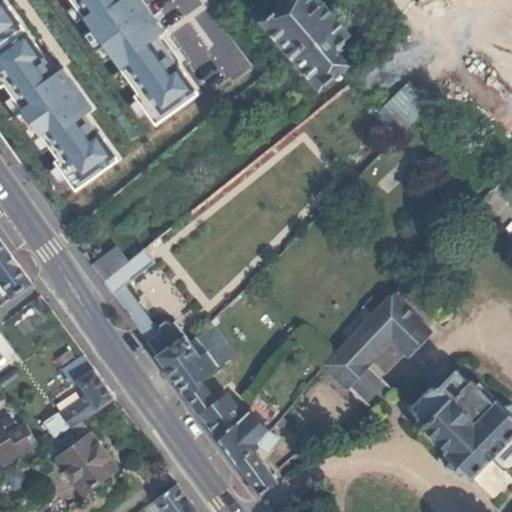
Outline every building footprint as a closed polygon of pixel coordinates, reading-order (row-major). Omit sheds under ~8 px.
[(44,56),(3,0),(0,0),(0,84),(1,87),(5,84),(58,158),(55,161),(76,190),(119,159),(98,130),(92,135),(38,60),(44,56)] [(171,68),(121,0),(71,0),(138,92),(135,95),(156,124),(199,93),(177,64),(171,68)] [(164,30),(142,0),(121,0),(171,68),(177,64),(157,36),(164,30)] [(285,0),(260,21),(287,55),(335,16),(322,0),(285,0)] [(335,16),(287,55),(316,90),(348,64),(339,53),(344,48),(340,43),(350,34),(335,16)] [(93,108),(63,67),(56,73),(44,56),(38,60),(92,135),(98,130),(86,114),(93,108)] [(408,80),(375,112),(396,135),(397,136),(421,113),(430,104),(408,80)] [(0,277),(13,296),(32,282),(0,237),(0,277)] [(115,238),(89,257),(101,274),(126,255),(115,238)] [(151,240),(144,246),(156,258),(161,254),(151,240)] [(144,246),(125,262),(134,275),(156,258),(144,246)] [(125,262),(104,278),(114,291),(134,275),(125,262)] [(391,294),(327,362),(349,383),(374,407),(393,386),(367,361),(392,335),(407,349),(427,328),(406,308),(391,294)] [(219,316),(214,309),(208,314),(213,320),(219,316)] [(161,328),(147,338),(173,374),(190,362),(201,377),(221,362),(199,331),(213,320),(208,314),(202,318),(194,325),(195,334),(204,347),(199,352),(175,317),(171,319),(168,317),(165,317),(159,322),(159,325),(161,328)] [(199,331),(221,362),(236,350),(213,320),(199,331)] [(82,416),(92,410),(114,394),(84,352),(64,366),(74,380),(78,378),(85,388),(59,407),(69,422),(71,424),(72,423),(82,416)] [(190,362),(173,374),(187,392),(201,382),(204,380),(201,377),(190,362)] [(342,391),(349,383),(327,362),(323,366),(319,370),(342,391)] [(464,383),(452,371),(435,388),(426,389),(408,407),(410,416),(421,426),(419,428),(445,453),(447,451),(460,463),(457,465),(457,470),(462,474),(467,475),(470,472),(497,498),(511,482),(511,470),(508,467),(511,465),(511,399),(505,400),(499,406),(493,401),(490,404),(467,382),(464,383)] [(201,382),(187,392),(190,397),(205,387),(201,382)] [(205,387),(190,397),(220,438),(243,409),(229,391),(219,397),(211,388),(210,387),(205,387)] [(103,423),(125,409),(114,394),(92,410),(103,423)] [(220,438),(237,461),(255,447),(259,442),(270,428),(248,403),(243,409),(220,438)] [(53,432),(67,423),(56,410),(44,419),(53,432)] [(0,461),(1,463),(35,440),(22,421),(16,425),(6,412),(0,415),(0,461)] [(82,416),(72,423),(81,436),(57,454),(84,490),(118,465),(82,416)] [(280,416),(276,421),(281,425),(285,420),(280,416)] [(270,428),(259,442),(267,448),(278,436),(270,428)] [(237,461),(259,491),(277,478),(272,471),(255,447),(237,461)] [(199,511),(178,480),(156,496),(167,511),(199,511)] [(26,499),(21,492),(7,501),(11,509),(26,499)] [(151,511),(167,511),(156,496),(146,503),(151,511)]
